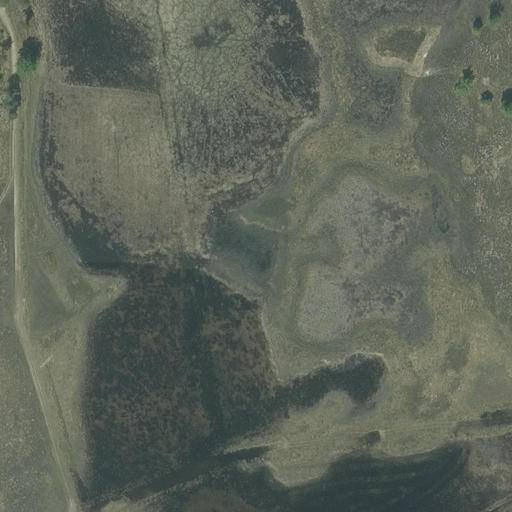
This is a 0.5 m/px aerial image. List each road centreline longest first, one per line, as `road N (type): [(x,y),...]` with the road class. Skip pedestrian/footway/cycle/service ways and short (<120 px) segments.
road 1 (track): [(1,12),(12,40),(20,312),(72,511)]
road 2 (track): [(511,419),(251,452),(96,511)]
